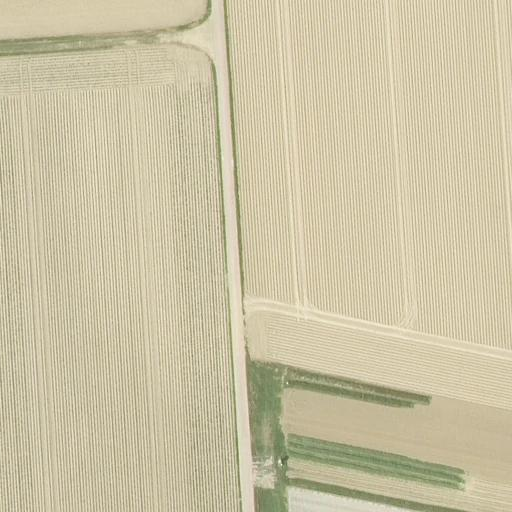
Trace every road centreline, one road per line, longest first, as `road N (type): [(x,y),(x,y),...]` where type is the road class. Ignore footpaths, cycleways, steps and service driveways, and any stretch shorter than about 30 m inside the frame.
road 1 (track): [(247,511),(214,0)]
road 2 (track): [(217,41),(0,55)]
